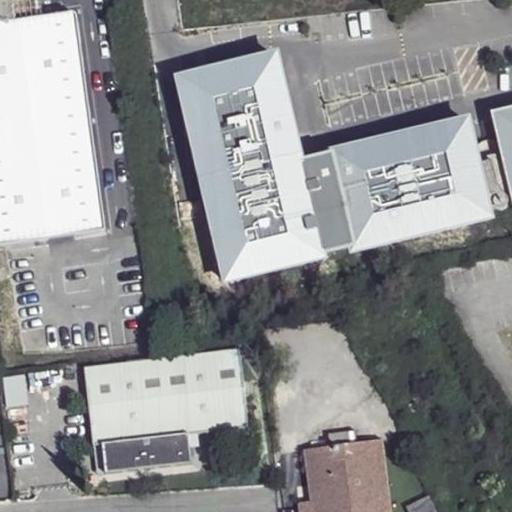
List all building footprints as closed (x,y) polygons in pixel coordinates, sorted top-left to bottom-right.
[(0,0),(0,249),(105,236),(77,28),(75,24),(70,19),(63,18),(32,23),(28,0),(0,0)] [(511,117),(491,122),(497,151),(511,212),(511,215),(511,117)] [(511,212),(497,151),(492,147),(486,146),(480,147),(473,151),(471,155),(484,218),(511,212)] [(235,350),(82,368),(92,444),(101,444),(105,472),(188,463),(184,433),(245,427),(235,350)] [(326,444),(300,447),(308,498),(298,499),(299,511),(387,511),(378,437),(352,440),(350,427),(323,431),(326,444)]
